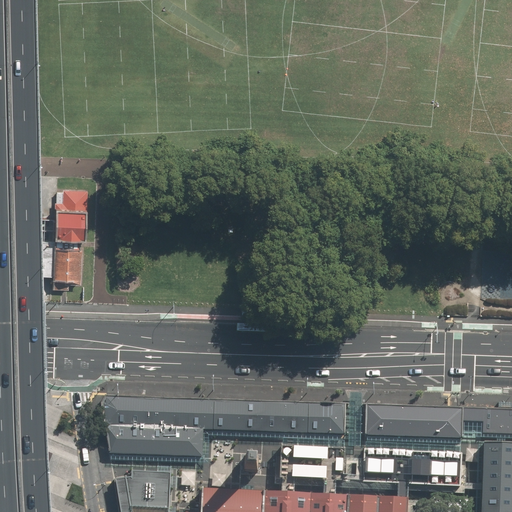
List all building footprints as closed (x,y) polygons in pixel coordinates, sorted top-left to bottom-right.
[(56,203),(55,203),(51,290),(69,290),(69,282),(81,283),(85,192),(63,191),(63,193),(57,192),(56,203)] [(348,446),(360,446),(361,394),(350,394),(348,446)] [(345,404),(106,396),(102,404),(111,453),(202,457),(204,430),(227,431),(345,434),(345,404)] [(462,408),(365,404),(365,435),(366,435),(461,438),(461,436),(462,421),(462,408)] [(482,422),(482,433),(511,433),(511,409),(462,408),(462,421),(482,422)] [(462,421),(461,436),(511,438),(511,433),(482,433),(482,422),(462,421)] [(344,440),(283,437),(282,447),(343,450),(344,440)] [(460,454),(461,447),(366,443),(365,450),(460,454)] [(511,511),(511,443),(482,443),(481,484),(481,490),(480,511),(511,511)] [(343,450),(282,447),(280,478),(283,478),(283,482),(282,494),(294,494),(294,485),(323,486),(323,496),(335,496),(335,487),(395,490),(394,499),(402,499),(408,499),(409,490),(464,493),(464,489),(481,490),(481,484),(466,484),(466,466),(462,466),(460,466),(460,454),(365,450),(343,450)] [(248,459),(248,472),(262,473),(262,459),(248,459)] [(169,511),(172,474),(133,472),(131,478),(118,480),(124,511),(169,511)] [(263,511),(264,493),(202,490),(201,511),(200,511),(263,511)] [(263,511),(378,511),(378,498),(335,496),(323,496),(294,494),(282,494),(264,493),(263,511)] [(394,499),(378,498),(378,511),(406,511),(408,499),(402,499),(394,499)]
